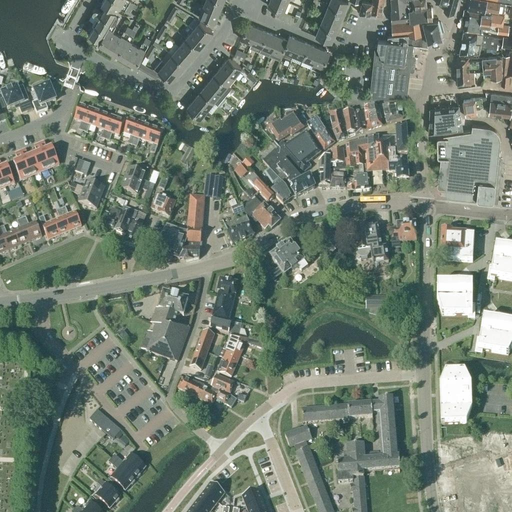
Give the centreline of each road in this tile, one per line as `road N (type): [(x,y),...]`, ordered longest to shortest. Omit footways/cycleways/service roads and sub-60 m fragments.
road 1 (tertiary): [(424,206),(322,210),(204,267)]
road 2 (residential): [(204,267),(201,304),(169,398),(219,448)]
road 3 (residential): [(244,12),(173,92),(82,54)]
road 4 (residential): [(143,451),(43,329),(40,299)]
road 5 (residential): [(422,376),(302,386),(257,416)]
road 6 (tertiary): [(422,376),(424,206)]
road 7 (tertiary): [(204,267),(40,299)]
road 8 (tertiary): [(434,511),(422,376)]
